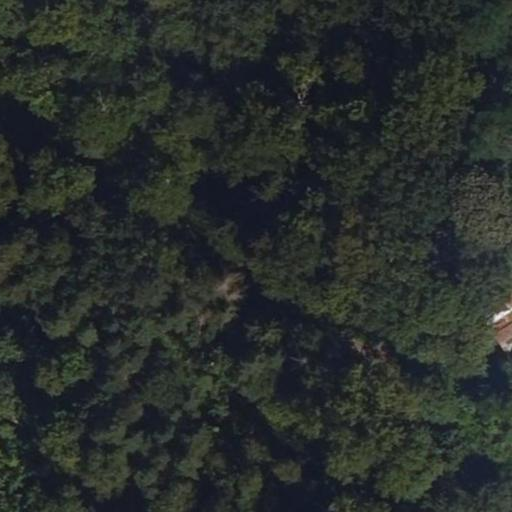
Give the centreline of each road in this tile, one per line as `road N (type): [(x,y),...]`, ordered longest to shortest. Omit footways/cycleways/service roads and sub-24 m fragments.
road 1 (track): [(387,381),(104,182),(0,124)]
road 2 (track): [(387,381),(422,315),(472,112),(511,60)]
road 3 (track): [(367,511),(388,436),(387,381)]
